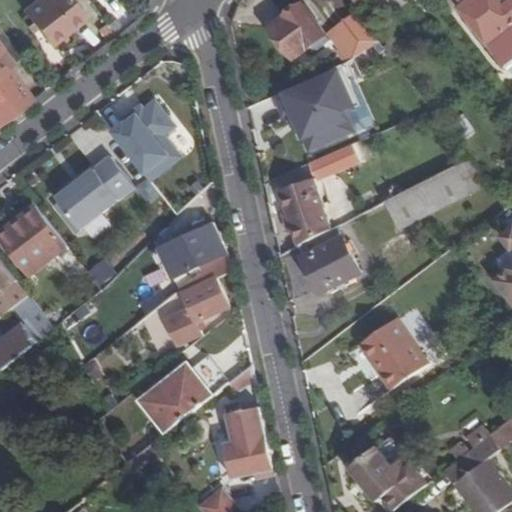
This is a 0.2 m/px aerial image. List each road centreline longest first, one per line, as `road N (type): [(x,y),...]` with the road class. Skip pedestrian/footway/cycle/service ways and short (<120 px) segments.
road 1 (residential): [(202,0),(310,511)]
road 2 (residential): [(196,0),(0,152)]
